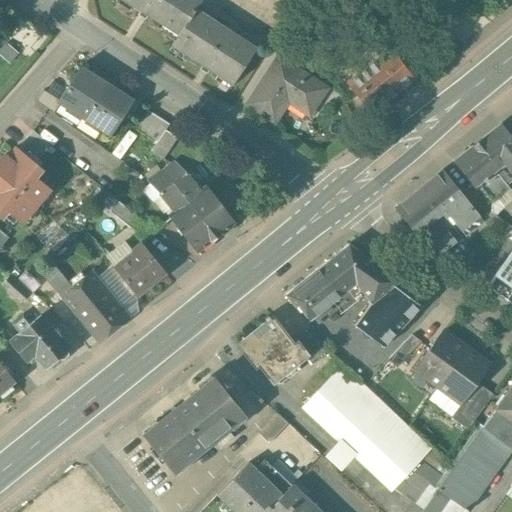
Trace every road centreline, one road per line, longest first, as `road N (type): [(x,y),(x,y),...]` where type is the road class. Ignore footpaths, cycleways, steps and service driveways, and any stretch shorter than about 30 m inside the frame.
road 1 (primary): [(82,414),(342,197)]
road 2 (residential): [(73,27),(342,197)]
road 3 (primary): [(342,197),(511,55)]
road 4 (residential): [(342,197),(511,323)]
road 5 (residential): [(82,414),(154,511)]
